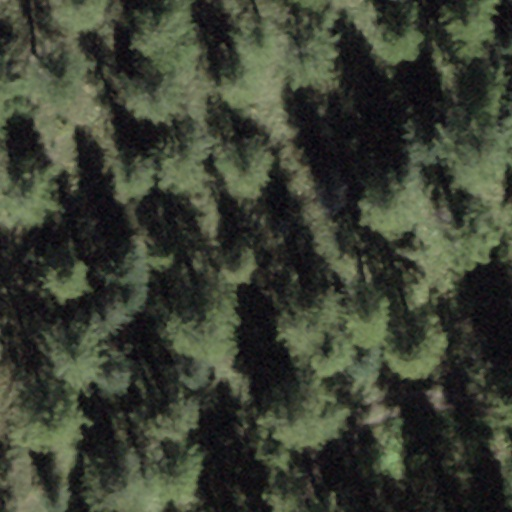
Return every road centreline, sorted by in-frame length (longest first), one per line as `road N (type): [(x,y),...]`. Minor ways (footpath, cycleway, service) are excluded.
road 1 (track): [(366,403),(511,180)]
road 2 (track): [(271,511),(366,403)]
